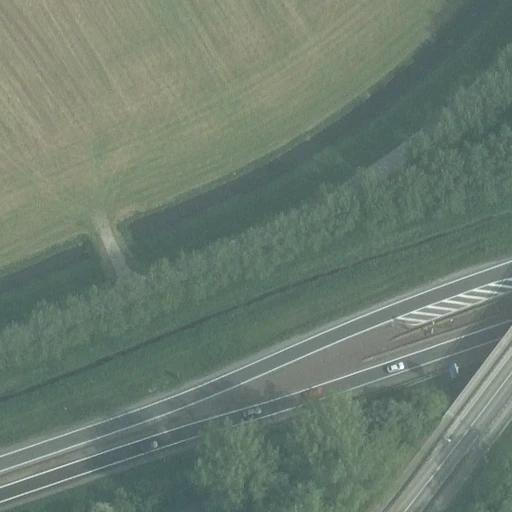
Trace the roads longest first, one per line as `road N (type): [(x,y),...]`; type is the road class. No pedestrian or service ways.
road 1 (unclassified): [(0,343),(323,206),(433,129),(511,53)]
road 2 (trunk): [(511,272),(0,461)]
road 3 (trunk): [(0,493),(511,329)]
road 4 (tertiary): [(403,511),(511,371)]
